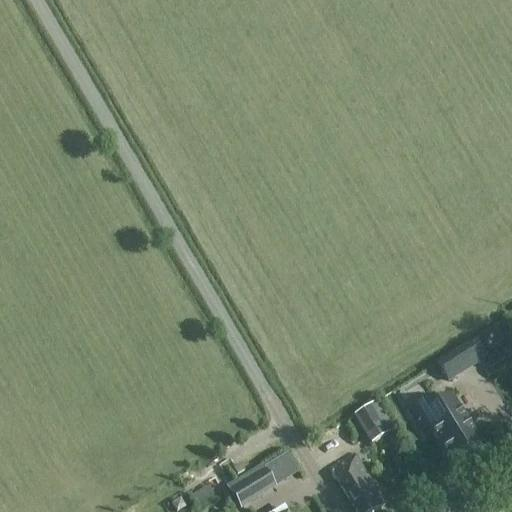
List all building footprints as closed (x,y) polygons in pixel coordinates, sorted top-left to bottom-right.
[(511,343),(511,322),(494,332),(502,349),(511,343)] [(481,364),(468,344),(434,366),(447,385),(481,364)] [(432,436),(452,466),(479,448),(449,403),(437,410),(432,402),(408,417),(424,441),(432,436)] [(394,434),(384,417),(376,406),(354,419),(371,449),(375,446),(394,434)] [(353,461),(329,476),(352,511),(379,511),(384,509),(353,461)] [(233,471),(237,478),(244,474),(240,467),(233,471)] [(239,511),(243,511),(279,491),(267,470),(228,492),(239,511)]
